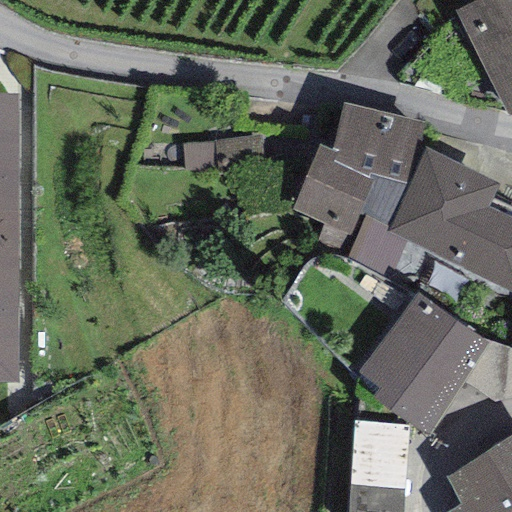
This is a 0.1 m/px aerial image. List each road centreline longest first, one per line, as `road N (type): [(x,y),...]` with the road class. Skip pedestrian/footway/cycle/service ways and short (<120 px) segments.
road 1 (residential): [(0,25),(111,60),(303,89),(511,139)]
road 2 (unclassified): [(434,511),(444,453),(472,425),(511,409)]
